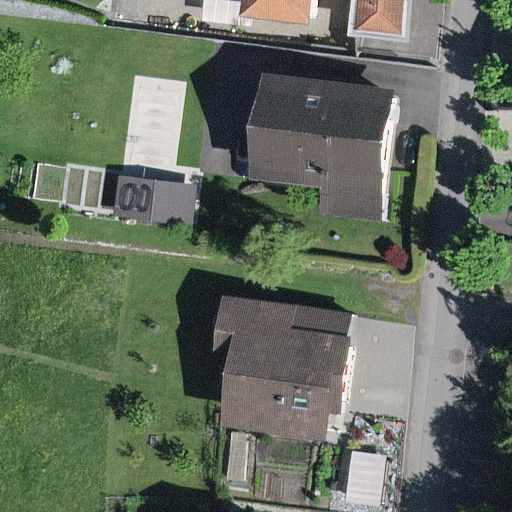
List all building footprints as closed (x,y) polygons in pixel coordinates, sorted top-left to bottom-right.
[(264,0),(263,11),(327,18),(329,0),(264,0)] [(418,0),(375,0),(372,26),(414,32),(418,0)] [(407,82),(284,69),(273,178),(336,184),(332,215),(392,221),(407,82)] [(192,188),(122,179),(117,215),(187,224),(192,188)] [(313,300),(232,293),(227,349),(250,351),(244,424),(361,433),(369,332),(310,328),(313,300)]
